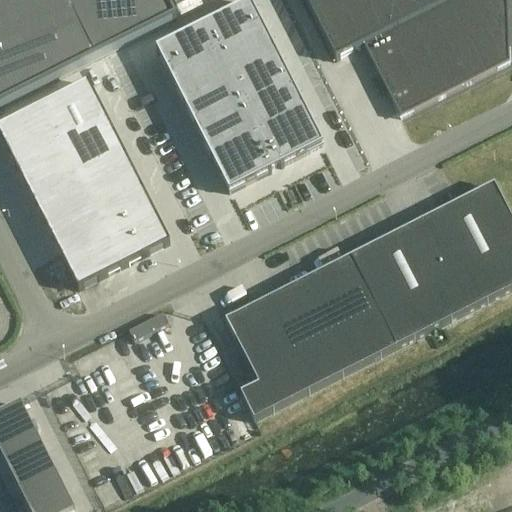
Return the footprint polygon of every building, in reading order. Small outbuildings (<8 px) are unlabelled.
[(164,0),(0,0),(0,110),(176,22),(164,0)] [(301,0),(334,65),(362,50),(399,122),(508,66),(505,0),(301,0)] [(229,198),(323,149),(250,6),(156,54),(229,198)] [(88,87),(0,131),(0,140),(78,294),(170,248),(88,87)] [(241,399),(254,425),(511,294),(511,223),(494,189),(225,326),(258,390),(241,399)] [(73,511),(21,407),(0,417),(0,459),(26,511),(73,511)]
